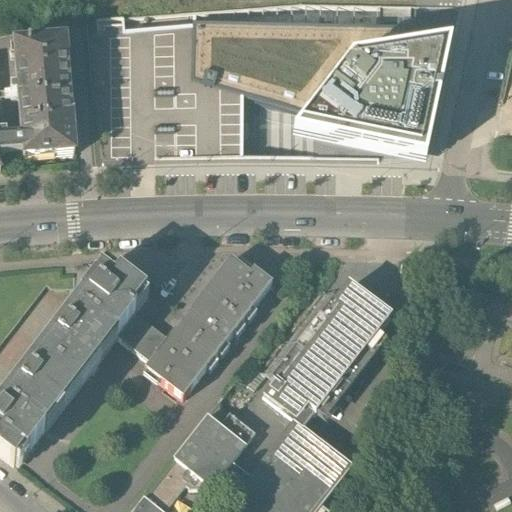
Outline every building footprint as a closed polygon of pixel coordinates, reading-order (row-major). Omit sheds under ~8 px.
[(378,33),(343,31),(194,27),(123,32),(131,163),(240,160),(241,131),(242,98),(310,116),(293,137),(407,162),(422,165),(452,26),(379,25),(378,33)] [(11,46),(19,141),(22,160),(21,165),(75,160),(72,118),(66,42),(11,46)] [(22,160),(19,141),(6,143),(5,132),(0,130),(0,176),(2,177),(1,161),(14,160),(22,160)] [(227,269),(213,287),(251,317),(273,288),(254,273),(249,279),(230,265),(227,269)] [(96,272),(71,305),(116,338),(133,315),(145,299),(118,278),(113,285),(96,272)] [(214,364),(251,317),(213,287),(200,304),(176,335),(214,364)] [(372,305),(348,287),(272,383),(278,388),(265,404),(296,428),(303,433),(313,421),(316,417),(323,423),(385,344),(378,338),(392,321),(372,305)] [(61,318),(41,346),(85,379),(116,338),(71,305),(61,318)] [(184,404),(214,364),(176,335),(170,343),(162,337),(133,315),(116,338),(152,365),(145,374),(184,404)] [(23,370),(8,390),(52,423),(85,379),(41,346),(23,370)] [(0,451),(19,466),(52,423),(8,390),(0,400),(0,451)] [(296,428),(261,474),(252,467),(244,461),(257,443),(219,413),(154,496),(141,511),(175,511),(174,511),(197,483),(202,487),(205,483),(209,486),(218,493),(237,470),(245,476),(254,483),(240,501),(250,508),(246,511),(342,511),(343,511),(333,503),(356,473),(303,433),(296,428)]
